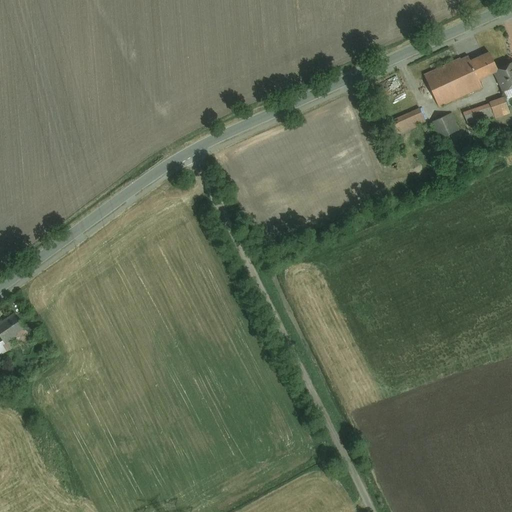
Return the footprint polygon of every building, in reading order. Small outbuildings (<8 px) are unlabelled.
[(468,55),(423,75),(437,108),(482,88),(479,81),(493,74),(499,72),(498,70),(491,53),(471,62),(468,55)] [(493,74),(501,93),(511,88),(511,63),(498,70),(499,72),(493,74)] [(493,104),(468,113),(472,125),(497,117),(498,119),(511,113),(511,110),(507,97),(493,103),(493,104)] [(429,122),(423,109),(399,119),(405,133),(429,122)] [(453,114),(434,123),(442,139),(461,130),(453,114)] [(0,325),(0,334),(6,344),(27,330),(17,315),(0,325)]
